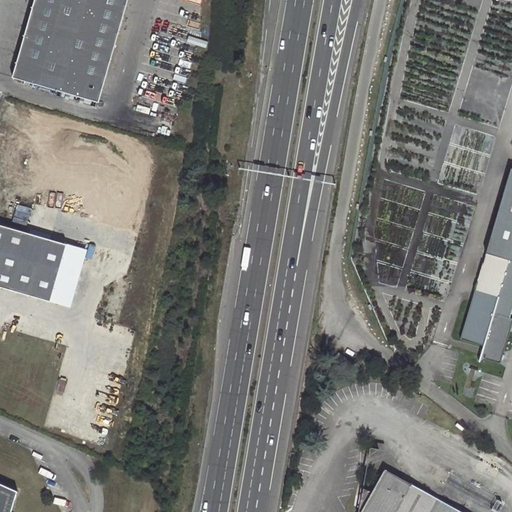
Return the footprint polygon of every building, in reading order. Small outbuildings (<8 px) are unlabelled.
[(33,0),(11,77),(57,91),(55,96),(94,108),(95,103),(98,104),(128,0),(33,0)] [(511,174),(462,340),(485,347),(485,349),(483,349),(482,354),(483,354),(481,362),(482,363),(484,355),(487,356),(486,360),(502,364),(503,360),(505,361),(506,356),(505,356),(511,331),(511,318),(511,319),(511,317),(511,174)] [(0,287),(11,290),(49,301),(65,245),(0,226),(0,287)] [(340,353),(336,359),(343,364),(348,359),(340,353)] [(360,511),(462,511),(386,469),(373,492),(365,487),(360,511)] [(0,511),(10,511),(17,492),(0,484),(0,511)]
